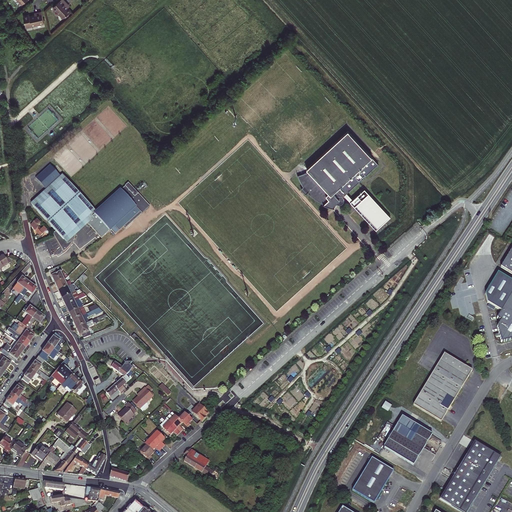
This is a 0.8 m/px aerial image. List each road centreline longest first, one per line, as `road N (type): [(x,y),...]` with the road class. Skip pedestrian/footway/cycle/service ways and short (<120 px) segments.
road 1 (secondary): [(300,511),(324,461),(511,176)]
road 2 (secondary): [(475,219),(328,442),(292,511)]
road 3 (residential): [(140,490),(387,263)]
road 4 (residential): [(411,511),(498,369)]
